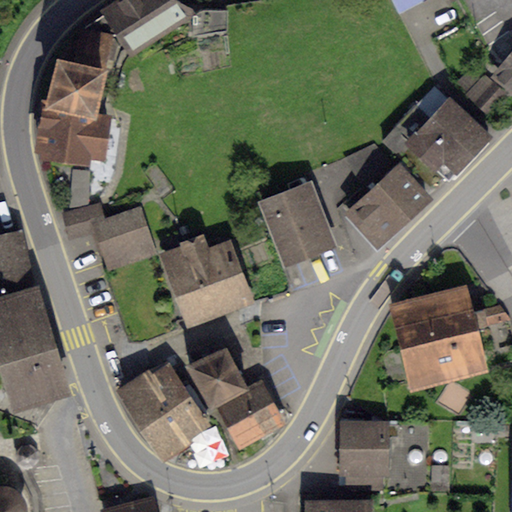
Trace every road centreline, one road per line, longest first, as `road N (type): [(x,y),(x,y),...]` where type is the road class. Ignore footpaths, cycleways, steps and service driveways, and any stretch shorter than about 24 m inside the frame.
road 1 (primary): [(98,396),(123,443),(151,470),(207,486),(254,476),(302,432),(386,277),(511,149)]
road 2 (primary): [(79,0),(26,67),(16,130),(98,396)]
road 3 (residential): [(82,511),(54,425),(59,414),(98,396)]
